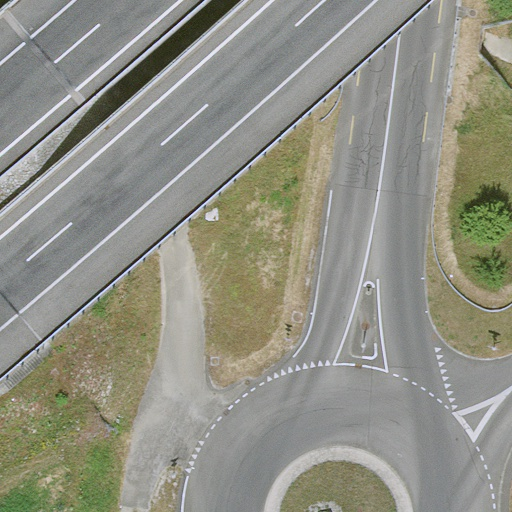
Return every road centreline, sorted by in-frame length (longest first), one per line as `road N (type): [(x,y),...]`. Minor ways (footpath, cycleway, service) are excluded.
road 1 (motorway): [(0,286),(326,0)]
road 2 (primary): [(372,252),(403,0)]
road 3 (primary): [(419,435),(372,252)]
road 4 (primary): [(372,252),(293,410)]
road 5 (motorway): [(124,0),(0,107)]
road 6 (track): [(372,0),(511,51)]
road 7 (primary): [(419,435),(356,404),(293,410)]
road 8 (track): [(177,385),(133,511)]
road 9 (primary): [(293,410),(234,456),(214,511)]
